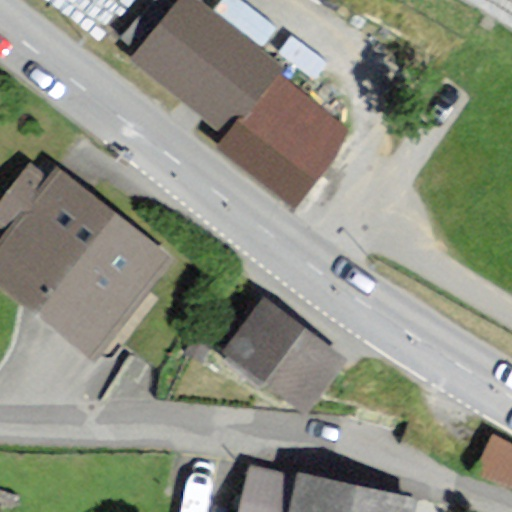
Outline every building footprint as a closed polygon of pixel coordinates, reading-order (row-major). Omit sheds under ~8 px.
[(273,66),(190,0),(187,0),(139,60),(223,128),(273,66)] [(344,133),(281,81),(225,147),(288,199),(344,133)] [(167,258),(59,170),(48,183),(33,171),(0,210),(0,221),(14,233),(0,249),(0,278),(90,351),(167,258)] [(340,362),(266,304),(229,351),(303,409),(340,362)] [(511,439),(492,431),(475,466),(511,482),(511,439)] [(302,476),(300,485),(253,473),(243,511),(410,511),(412,503),(302,476)]
